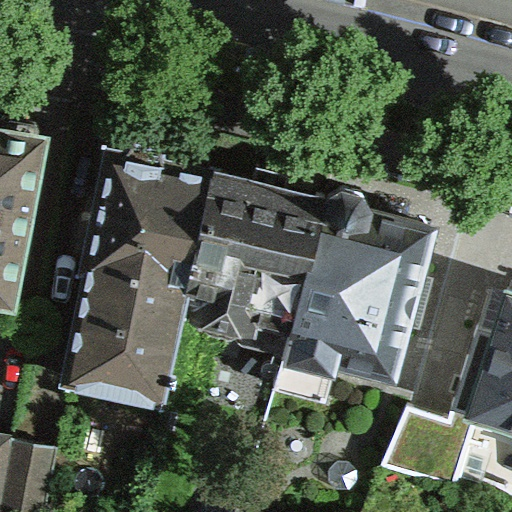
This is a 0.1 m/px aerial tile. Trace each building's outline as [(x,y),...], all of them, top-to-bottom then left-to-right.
[(41,134),(38,132),(37,130),(37,124),(37,122),(35,121),(2,115),(0,115),(0,319),(4,320),(41,134)] [(166,374),(185,293),(212,169),(178,161),(165,158),(162,149),(162,143),(130,136),(129,140),(122,149),(111,147),(69,354),(166,374)] [(268,182),(212,169),(185,293),(199,296),(196,309),(210,324),(229,329),(243,339),(286,350),(328,196),(268,182)] [(368,202),(360,189),(343,184),(329,192),(328,196),(286,350),(275,383),(324,395),(333,364),(359,370),(361,359),(391,366),(424,242),(437,235),(422,209),(409,217),(372,207),(367,206),(368,202)] [(511,286),(508,285),(494,327),(477,321),(451,403),(511,422),(511,286)] [(440,475),(455,480),(469,436),(447,430),(451,415),(408,402),(384,460),(440,475)] [(8,511),(9,510),(0,508),(0,502),(13,435),(0,432),(0,511),(8,511)] [(43,511),(56,443),(13,435),(0,502),(0,508),(9,510),(20,511),(43,511)] [(424,511),(440,475),(384,460),(360,511),(424,511)]
